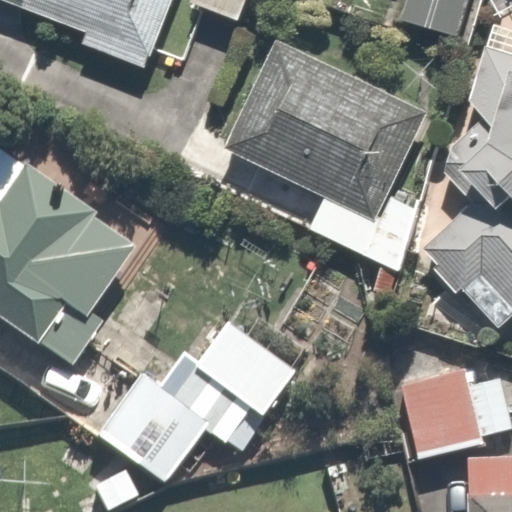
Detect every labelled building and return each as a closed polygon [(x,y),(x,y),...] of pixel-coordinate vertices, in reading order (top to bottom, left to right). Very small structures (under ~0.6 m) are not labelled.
[(0,0),(0,2),(80,30),(76,41),(151,67),(160,40),(174,0),(0,0)] [(255,0),(193,0),(193,1),(244,24),(255,0)] [(476,0),(408,0),(401,31),(466,46),(476,0)] [(421,210),(384,193),(425,103),(283,37),(231,150),(325,193),(308,230),(393,270),(421,210)] [(511,71),(428,239),(423,243),(511,329),(511,71)] [(115,323),(68,293),(110,228),(10,163),(0,178),(0,326),(33,348),(80,378),(115,323)] [(298,370),(230,317),(186,373),(254,426),(298,370)] [(511,389),(511,380),(479,384),(475,352),(396,362),(408,458),(487,448),(485,432),(511,428),(511,389)] [(0,414),(14,402),(0,386),(0,414)] [(511,511),(511,459),(466,460),(466,488),(466,511),(511,511)]
